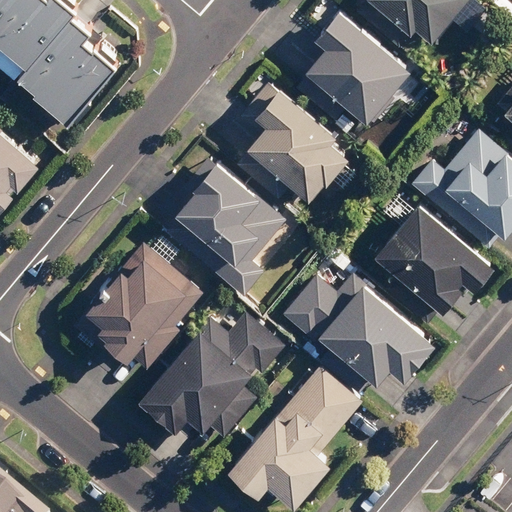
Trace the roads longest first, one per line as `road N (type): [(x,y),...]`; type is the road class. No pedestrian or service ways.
road 1 (residential): [(0,300),(221,32)]
road 2 (residential): [(0,371),(164,511)]
road 3 (residential): [(377,511),(511,352)]
